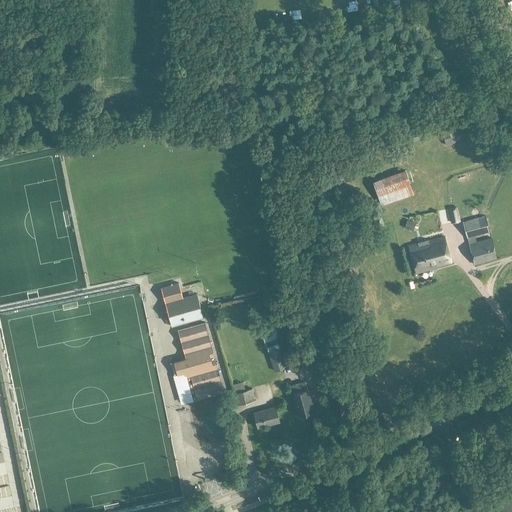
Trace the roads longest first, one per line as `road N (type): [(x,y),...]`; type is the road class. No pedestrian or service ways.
road 1 (secondary): [(258,485),(511,372)]
road 2 (unknown): [(511,131),(430,0)]
